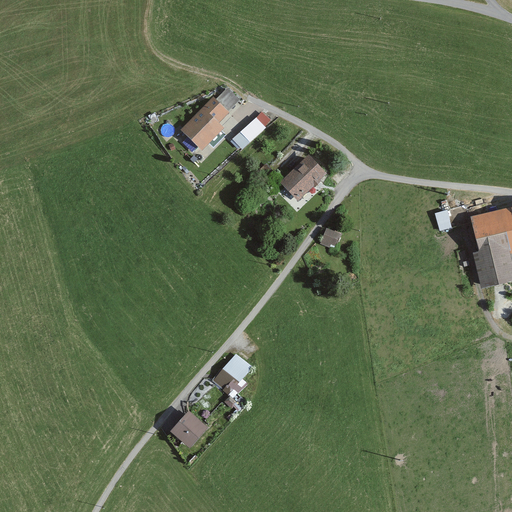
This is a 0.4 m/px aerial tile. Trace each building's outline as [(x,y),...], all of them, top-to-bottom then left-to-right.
[(227,114),(210,98),(179,131),(200,151),(220,130),(216,126),(227,114)] [(262,130),(253,121),(231,142),(240,151),(262,130)] [(325,177),(306,157),(278,184),(297,204),(325,177)] [(511,254),(511,208),(468,220),(476,252),(472,253),(481,289),(511,281),(511,272),(508,256),(511,254)] [(448,211),(435,214),(439,232),(452,229),(448,211)] [(337,234),(327,230),(322,244),(333,247),(337,234)] [(252,368),(236,354),(214,379),(230,393),(252,368)] [(170,431),(191,448),(208,427),(186,410),(170,431)]
